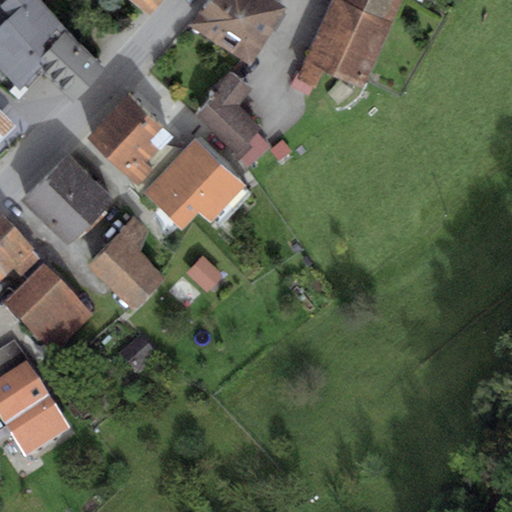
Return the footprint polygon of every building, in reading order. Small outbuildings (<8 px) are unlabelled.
[(0,0),(0,65),(16,87),(37,65),(66,34),(38,0),(0,0)] [(164,0),(133,0),(150,16),(164,0)] [(287,8),(275,0),(208,0),(193,24),(249,62),(287,8)] [(393,20),(349,0),(332,0),(296,76),(315,85),(322,69),(364,88),(393,20)] [(349,0),(393,20),(402,0),(349,0)] [(66,34),(37,65),(73,100),(103,69),(66,34)] [(229,71),(197,116),(234,153),(232,155),(238,160),(239,159),(252,147),(246,142),(257,132),(261,127),(250,116),(255,111),(243,100),(252,88),(229,71)] [(129,96),(89,137),(139,184),(152,170),(145,163),(171,136),(129,96)] [(0,109),(0,141),(16,126),(0,109)] [(271,146),(257,132),(246,142),(252,147),(239,159),(248,168),(271,146)] [(198,136),(145,191),(183,230),(198,212),(211,222),(247,185),(232,166),(198,136)] [(283,141),(270,150),(279,161),(291,152),(283,141)] [(70,154),(24,199),(69,245),(115,200),(70,154)] [(134,215),(87,266),(132,309),(163,278),(140,250),(147,227),(134,215)] [(0,229),(0,288),(1,290),(31,263),(0,229)] [(203,255),(186,273),(206,292),(222,274),(203,255)] [(45,276),(25,295),(66,339),(87,321),(45,276)] [(25,295),(4,314),(46,359),(66,339),(25,295)] [(141,339),(119,359),(136,378),(158,358),(141,339)] [(0,353),(0,388),(27,372),(42,397),(46,394),(14,344),(0,353)] [(0,388),(0,422),(25,463),(67,436),(42,397),(27,372),(0,388)]
